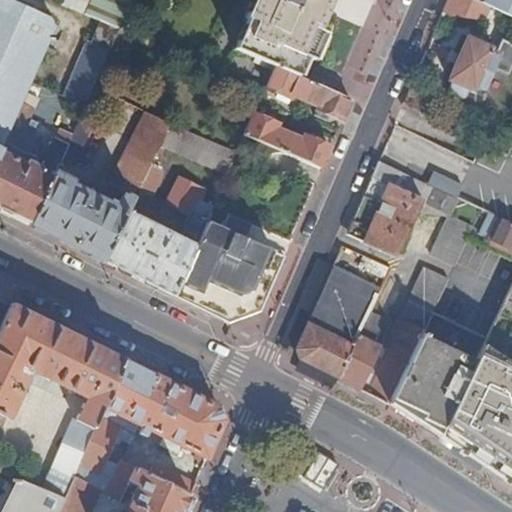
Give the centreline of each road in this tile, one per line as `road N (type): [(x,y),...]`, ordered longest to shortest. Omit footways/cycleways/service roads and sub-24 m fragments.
road 1 (residential): [(424,0),(263,377)]
road 2 (secondary): [(263,377),(0,247)]
road 3 (secondary): [(486,511),(263,377)]
road 4 (residential): [(263,377),(258,422),(219,511)]
